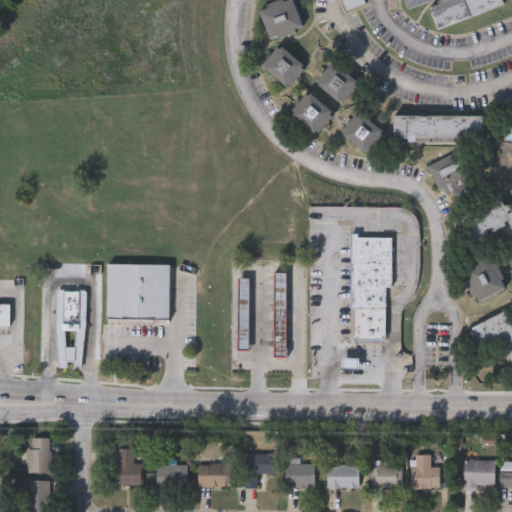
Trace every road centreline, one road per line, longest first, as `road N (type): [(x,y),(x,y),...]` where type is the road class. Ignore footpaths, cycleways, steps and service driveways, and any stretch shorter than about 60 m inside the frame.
road 1 (secondary): [(1,405),(511,410)]
road 2 (residential): [(440,296),(432,207),(386,181),(309,162),(258,121),(232,57),(236,0)]
road 3 (residential): [(383,11),(376,0),(337,1),(351,47),(380,74),(447,101),(511,88)]
road 4 (residential): [(511,47),(473,61),(437,59),(409,51),(383,11)]
